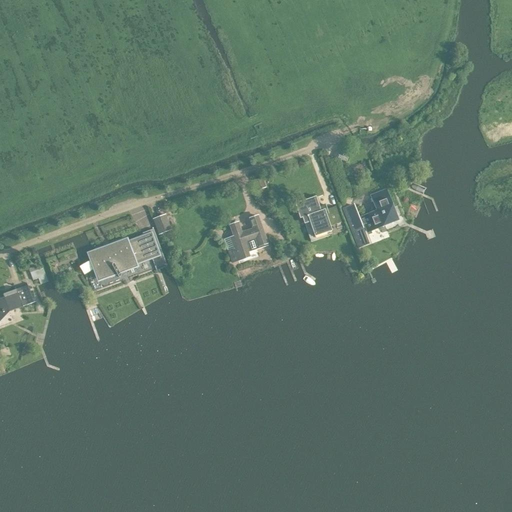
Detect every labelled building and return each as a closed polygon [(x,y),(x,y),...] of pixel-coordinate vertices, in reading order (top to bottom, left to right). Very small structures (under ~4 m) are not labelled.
[(266,187),(262,176),(253,180),(257,190),(266,187)] [(396,221),(397,218),(396,214),(395,214),(394,214),(388,198),(385,190),(372,195),(374,203),(376,208),(374,208),(373,210),(374,213),(373,213),(362,218),(367,231),(378,226),(378,227),(390,222),(391,222),(396,221)] [(326,205),(319,207),(315,196),(294,203),(299,218),(306,216),(307,217),(314,237),(331,231),(330,226),(341,222),(335,206),(327,209),(326,205)] [(343,208),(352,233),(363,229),(354,204),(343,208)] [(153,219),(159,234),(170,230),(165,215),(153,219)] [(268,245),(267,243),(258,216),(249,219),(253,229),(246,231),(247,233),(242,234),(238,223),(229,226),(233,236),(224,239),(232,262),(249,256),(248,251),(268,245)] [(94,250),(87,253),(90,260),(97,281),(137,267),(136,264),(151,258),(156,270),(160,269),(165,267),(166,266),(153,229),(142,233),(142,235),(127,240),(126,238),(94,250)] [(369,245),(363,229),(352,233),(358,250),(369,245)] [(42,284),(47,282),(41,264),(29,269),(33,280),(38,278),(40,284),(42,284)] [(9,311),(34,302),(28,285),(15,290),(16,292),(0,298),(0,319),(1,319),(3,317),(4,316),(3,313),(4,313),(3,310),(8,308),(9,311)]
